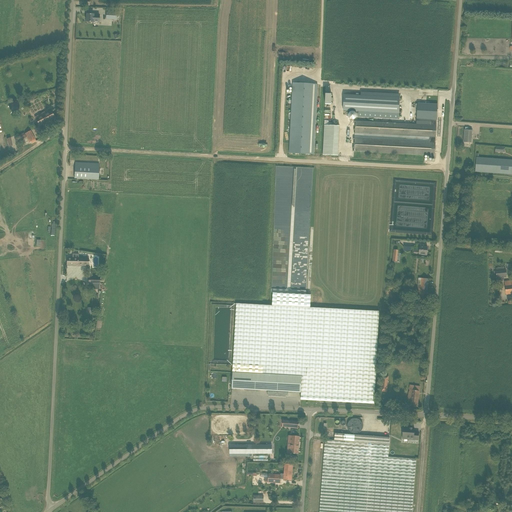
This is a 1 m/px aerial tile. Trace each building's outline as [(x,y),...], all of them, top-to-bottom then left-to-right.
[(106,19),(117,20),(117,13),(106,12),(106,19)] [(90,13),(90,14),(87,14),(86,22),(97,23),(98,15),(93,14),(90,13)] [(317,84),(293,83),(289,153),(314,155),(317,84)] [(358,117),(378,118),(398,119),(400,98),(344,95),(343,111),(358,112),(358,117)] [(356,121),(355,139),(354,151),(429,155),(429,158),(434,159),(434,156),(435,156),(435,143),(435,137),(436,137),(436,126),(436,120),(437,120),(437,104),(418,103),(417,119),(417,124),(356,121)] [(44,123),(45,123),(55,118),(51,111),(46,114),(45,112),(35,117),(40,126),(43,124),(42,124),(44,123)] [(324,125),(323,155),(338,156),(339,125),(324,125)] [(473,131),(464,130),(463,142),(472,143),(473,131)] [(30,131),(24,134),(29,142),(35,139),(30,131)] [(511,174),(511,160),(476,158),(475,172),(511,174)] [(99,168),(75,166),(74,178),(99,180),(99,168)] [(505,189),(505,181),(495,180),(495,188),(505,189)] [(424,247),(424,246),(420,245),(419,251),(414,250),(414,255),(419,255),(419,256),(427,257),(427,247),(424,247)] [(236,304),(232,389),(301,393),(301,400),(374,404),(376,372),(379,311),(382,252),(309,248),(306,295),(273,294),(273,306),(236,304)] [(494,276),(497,276),(497,279),(507,278),(506,270),(505,270),(505,267),(496,268),(496,271),(494,271),(494,276)] [(429,279),(416,278),(415,284),(418,284),(417,301),(427,302),(428,279),(429,279)] [(411,401),(410,405),(417,406),(420,386),(410,385),(408,400),(411,401)] [(349,434),(360,435),(361,420),(350,419),(349,434)] [(299,421),(283,420),(283,427),(298,429),(299,421)] [(408,429),(403,428),(402,439),(418,440),(419,432),(414,432),(414,429),(408,428),(408,429)] [(335,433),(334,440),(389,444),(390,437),(335,433)] [(291,454),(298,454),(299,437),(291,436),(290,444),(291,445),(291,454)] [(411,511),(412,507),(416,459),(388,457),(389,444),(334,440),(325,439),(319,511),(411,511)] [(272,445),(269,445),(269,443),(257,443),(256,444),(256,445),(230,445),(230,454),(272,454),(272,445)] [(268,481),(268,483),(280,484),(281,479),(291,480),(292,465),(285,465),(284,474),(281,474),(281,475),(269,474),(261,474),(261,477),(265,477),(265,481),(268,481)]
